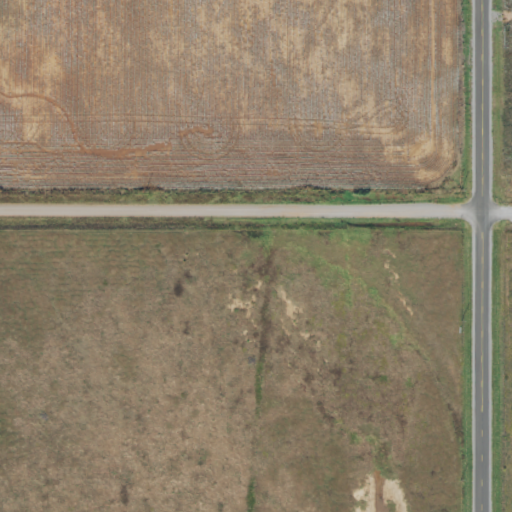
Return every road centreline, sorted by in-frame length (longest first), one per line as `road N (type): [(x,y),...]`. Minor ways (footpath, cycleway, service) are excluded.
road 1 (residential): [(0,230),(511,230)]
road 2 (residential): [(500,511),(500,0)]
